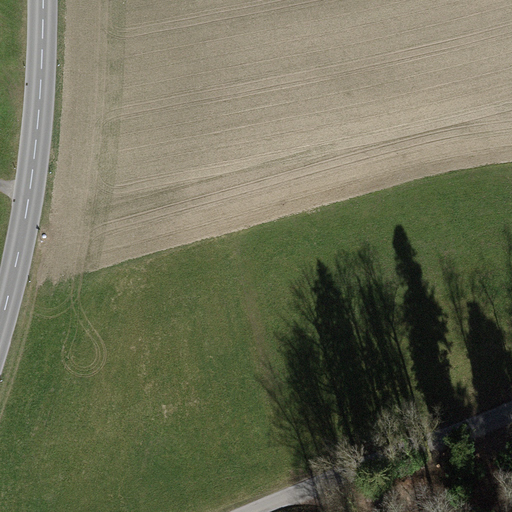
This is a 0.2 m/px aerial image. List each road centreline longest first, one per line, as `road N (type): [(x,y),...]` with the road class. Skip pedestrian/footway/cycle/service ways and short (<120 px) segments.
road 1 (tertiary): [(0,329),(29,195),(43,0)]
road 2 (unclassified): [(254,511),(511,409)]
road 3 (track): [(300,491),(382,508),(511,511)]
